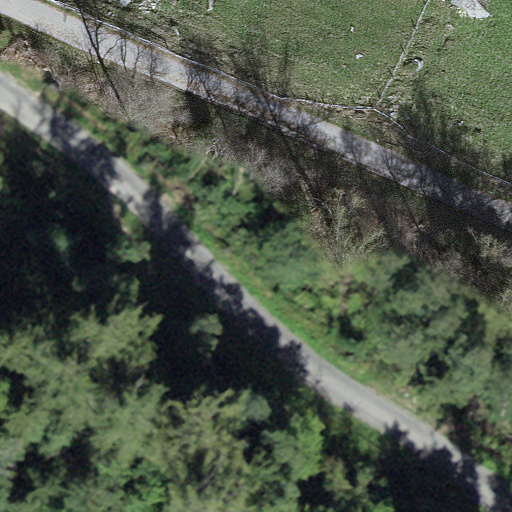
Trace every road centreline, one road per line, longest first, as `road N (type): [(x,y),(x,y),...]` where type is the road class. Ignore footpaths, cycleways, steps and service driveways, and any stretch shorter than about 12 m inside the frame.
road 1 (track): [(489,511),(241,313),(0,85)]
road 2 (track): [(511,219),(0,0)]
